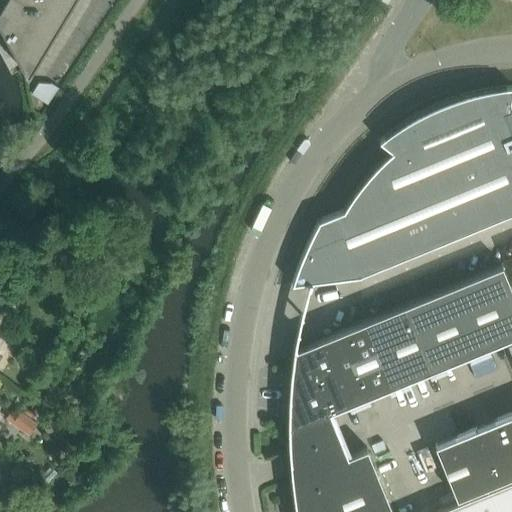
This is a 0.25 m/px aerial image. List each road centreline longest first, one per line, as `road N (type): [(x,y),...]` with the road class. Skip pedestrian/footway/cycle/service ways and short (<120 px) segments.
road 1 (unclassified): [(246,511),(238,456),(246,327),(302,186),(373,88)]
road 2 (residential): [(0,199),(137,0)]
road 3 (unclassified): [(373,88),(438,61),(511,49)]
